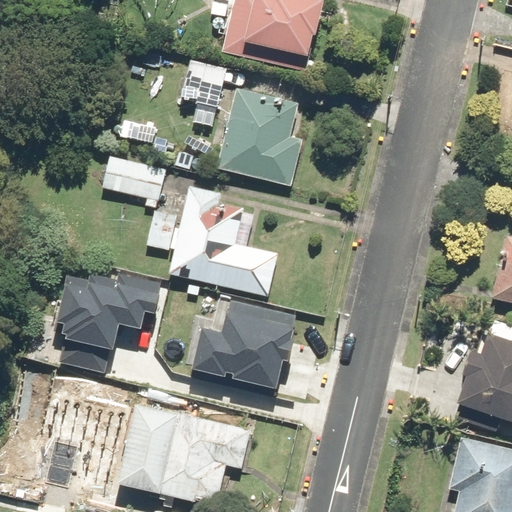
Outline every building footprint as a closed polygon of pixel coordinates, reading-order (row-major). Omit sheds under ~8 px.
[(243,0),(232,48),(314,68),(324,27),(329,29),(336,0),(243,0)] [(200,100),(196,116),(211,120),(215,105),(226,108),(237,66),(154,44),(148,67),(190,78),(185,96),(200,100)] [(300,133),(310,98),(247,80),(224,161),(299,183),(312,136),(300,133)] [(129,116),(124,134),(154,143),(160,125),(129,116)] [(113,153),(105,185),(162,198),(169,166),(113,153)] [(266,208),(269,196),(239,189),(236,200),(229,199),(232,187),(197,180),(176,271),(275,294),(286,248),(246,239),(254,205),(266,208)] [(182,210),(160,205),(151,241),(174,246),(182,210)] [(511,227),(511,228),(496,292),(511,295),(511,227)] [(125,276),(97,269),(95,276),(78,271),(68,310),(78,313),(72,333),(123,347),(131,318),(154,324),(160,300),(176,304),(181,284),(126,269),(125,276)] [(211,320),(199,364),(284,387),(295,348),(306,351),(316,315),(236,294),(228,325),(211,320)] [(483,342),(463,397),(511,414),(511,330),(497,325),(490,345),(483,342)] [(135,442),(126,476),(223,501),(232,465),(250,470),(261,427),(132,393),(120,438),(135,442)] [(63,426),(52,473),(101,484),(112,438),(63,426)] [(465,489),(459,511),(511,511),(511,439),(469,429),(455,486),(465,489)]
